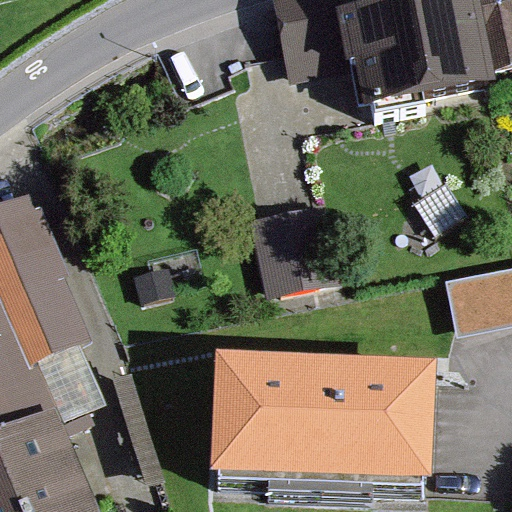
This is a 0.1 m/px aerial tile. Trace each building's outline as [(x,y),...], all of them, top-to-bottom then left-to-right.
[(490,75),(475,0),(345,0),(282,12),(297,84),(362,71),(371,114),(493,90),(490,75)] [(511,0),(475,0),(490,75),(511,71),(511,0)] [(0,511),(87,511),(55,427),(107,407),(28,199),(0,209),(0,511)] [(331,293),(327,224),(266,228),(271,297),(331,293)] [(456,334),(511,331),(511,275),(454,278),(456,334)] [(423,489),(428,389),(222,379),(217,479),(423,489)]
